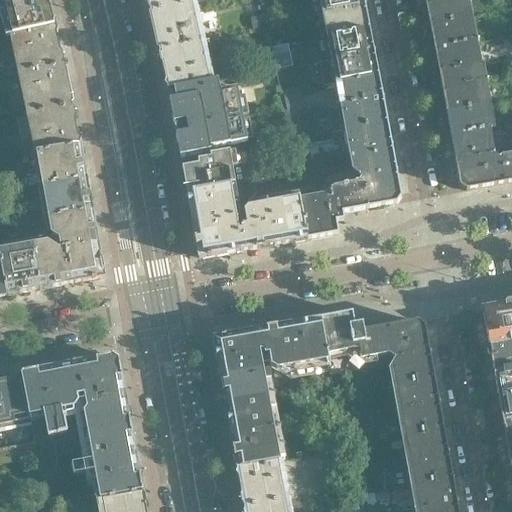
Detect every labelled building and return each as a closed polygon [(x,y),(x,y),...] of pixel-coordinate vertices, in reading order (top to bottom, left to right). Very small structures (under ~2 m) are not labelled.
[(50,10),(47,0),(43,0),(0,10),(0,23),(1,28),(9,26),(13,43),(55,33),(50,10)] [(0,0),(0,10),(43,0),(0,0)] [(193,4),(192,0),(147,0),(151,14),(193,4)] [(364,7),(363,4),(362,0),(321,0),(325,13),(329,34),(368,27),(364,7)] [(470,5),(469,0),(423,0),(424,4),(429,27),(468,20),(465,6),(470,5)] [(202,44),(197,20),(193,4),(151,14),(159,53),(202,44)] [(481,52),(478,42),(476,33),(471,34),(468,20),(429,27),(434,51),(439,75),(478,67),(475,53),(481,52)] [(377,74),(368,27),(329,34),(338,82),(377,74)] [(61,56),(55,33),(13,43),(20,75),(63,67),(61,56)] [(210,83),(202,44),(159,53),(163,72),(167,91),(210,83)] [(70,102),(63,67),(20,75),(27,110),(70,102)] [(485,107),(481,83),(478,67),(439,75),(446,114),(485,107)] [(386,122),(377,74),(338,82),(347,129),(386,122)] [(255,141),(248,104),(239,105),(238,100),(226,102),(227,107),(203,112),(202,107),(213,106),(211,96),(170,103),(173,118),(172,118),(177,143),(178,143),(180,158),(210,153),(210,149),(255,141)] [(76,138),(70,102),(27,110),(33,146),(76,138)] [(494,154),(490,130),(485,107),(446,114),(454,158),(470,155),(471,160),(493,155),(494,154)] [(390,145),(386,122),(347,129),(352,153),(390,145)] [(83,173),(80,155),(76,138),(33,146),(40,181),(83,173)] [(288,154),(286,144),(248,151),(250,161),(288,154)] [(395,169),(390,145),(352,153),(355,171),(357,172),(358,176),(395,169)] [(235,186),(229,155),(229,154),(210,157),(210,158),(210,160),(197,163),(198,167),(182,170),(182,171),(186,193),(186,194),(235,186)] [(504,185),(499,161),(493,156),(493,155),(471,160),(470,155),(454,158),(459,188),(466,192),(504,185)] [(511,183),(511,156),(501,158),(499,161),(504,185),(511,183)] [(400,199),(395,169),(358,176),(362,178),(359,184),(364,188),(368,210),(396,205),(400,199)] [(90,208),(83,173),(40,181),(47,216),(90,208)] [(274,247),(266,204),(262,181),(246,184),(250,207),(244,216),(246,227),(242,228),(243,232),(238,233),(242,253),(274,247)] [(250,207),(246,184),(235,186),(186,194),(192,226),(244,216),(250,207)] [(342,215),(368,210),(364,188),(359,184),(335,189),(331,195),(331,199),(300,205),(307,241),(338,236),(336,223),(345,222),(345,220),(343,220),(342,215)] [(307,241),(300,205),(299,198),(266,204),(274,247),(307,241)] [(97,244),(90,208),(47,216),(50,233),(59,240),(61,250),(64,250),(97,244)] [(242,253),(238,233),(243,232),(242,228),(246,227),(244,216),(192,226),(197,257),(198,261),(242,253)] [(64,250),(61,250),(57,251),(48,244),(30,247),(38,291),(71,285),(64,250)] [(103,279),(97,244),(64,250),(71,285),(103,279)] [(38,291),(30,247),(0,252),(0,265),(6,297),(38,291)] [(511,343),(511,305),(482,311),(489,348),(511,343)] [(392,350),(388,329),(363,333),(362,327),(363,327),(363,325),(354,327),(352,315),(321,320),(328,356),(354,352),(358,376),(383,371),(381,358),(389,356),(392,350)] [(329,363),(328,356),(321,320),(217,339),(216,339),(212,340),(213,344),(213,345),(218,373),(262,365),(260,355),(264,354),(265,358),(269,357),(272,370),(276,372),(329,363)] [(434,380),(424,328),(417,323),(388,329),(392,350),(389,356),(393,361),(390,364),(394,387),(434,380)] [(511,368),(511,343),(489,348),(493,372),(511,368)] [(136,460),(121,377),(119,363),(119,362),(112,358),(80,364),(86,397),(88,404),(89,411),(86,416),(95,468),(136,460)] [(86,397),(80,364),(47,371),(55,418),(74,414),(80,407),(79,399),(86,397)] [(279,462),(268,398),(262,365),(218,373),(236,471),(277,463),(279,462)] [(511,393),(511,368),(493,372),(497,396),(511,393)] [(56,422),(55,418),(47,371),(21,376),(30,423),(46,420),(46,424),(56,422)] [(0,465),(37,458),(30,423),(21,376),(0,379),(0,465)] [(434,380),(394,387),(391,387),(400,437),(443,429),(434,380)] [(511,418),(511,393),(497,396),(502,420),(511,418)] [(511,418),(502,420),(506,444),(511,442),(511,418)] [(452,478),(443,429),(400,437),(409,486),(452,478)] [(142,492),(136,460),(95,468),(101,499),(142,492)] [(284,501),(277,463),(236,471),(243,509),(284,501)] [(457,511),(452,478),(409,486),(413,511),(457,511)] [(145,511),(142,492),(101,499),(103,511),(145,511)] [(286,511),(284,501),(243,509),(243,511),(286,511)]
